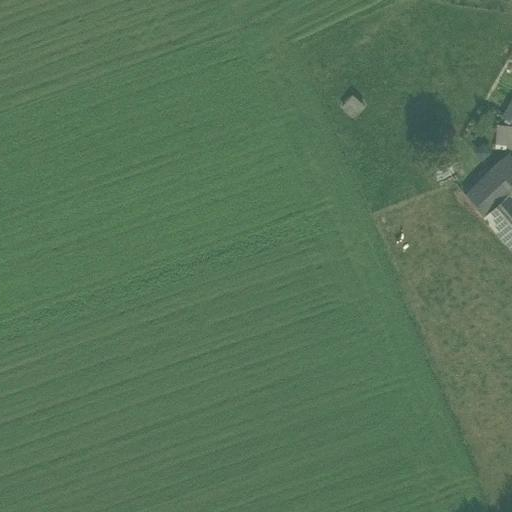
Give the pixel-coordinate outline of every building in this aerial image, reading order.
[(511,98),(501,116),(511,122),(511,98)] [(497,148),(511,149),(511,126),(500,125),(497,148)] [(491,152),(483,143),(473,151),(482,160),(491,152)] [(464,194),(494,228),(511,211),(511,193),(510,192),(511,190),(511,156),(510,154),(464,194)] [(511,211),(494,228),(511,248),(511,190),(510,192),(511,193),(511,211)]
